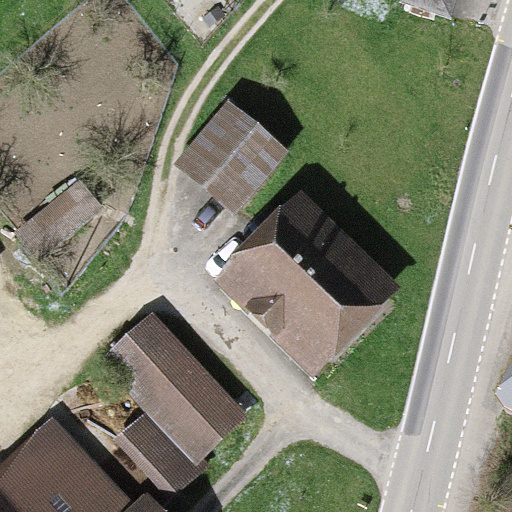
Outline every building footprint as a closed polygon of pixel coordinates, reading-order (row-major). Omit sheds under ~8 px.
[(449,16),(453,0),(412,0),(411,4),(449,16)] [(192,164),(240,205),(280,159),(232,117),(192,164)] [(24,235),(44,259),(101,212),(81,188),(24,235)] [(310,219),(247,284),(317,353),(381,288),(310,219)] [(110,365),(199,462),(200,461),(243,421),(154,324),(110,365)] [(132,511),(67,443),(0,505),(0,511),(132,511)]
